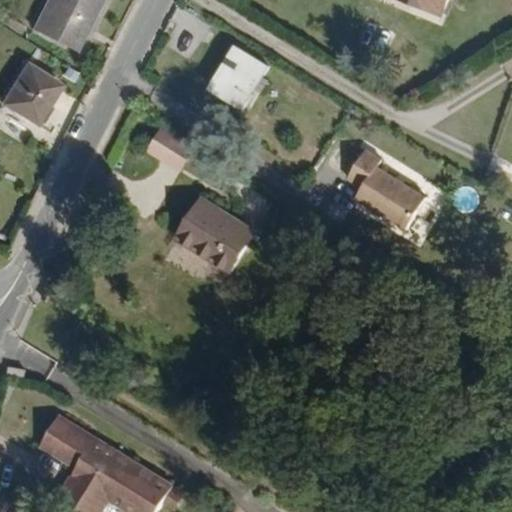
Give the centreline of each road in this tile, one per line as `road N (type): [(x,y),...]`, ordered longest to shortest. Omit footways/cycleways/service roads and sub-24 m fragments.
road 1 (unknown): [(487,165),(210,0)]
road 2 (unknown): [(0,332),(264,511)]
road 3 (unclassified): [(158,0),(18,276)]
